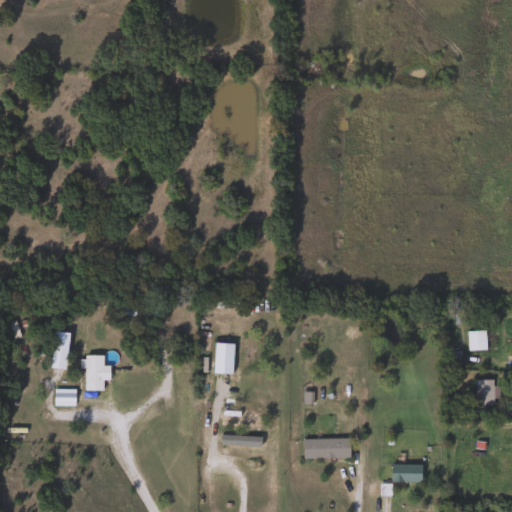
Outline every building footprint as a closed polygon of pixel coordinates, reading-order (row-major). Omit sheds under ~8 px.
[(464,332),(483,332),(483,351),(464,351),(464,332)] [(99,356),(99,392),(80,392),(80,356),(99,356)] [(472,381),(491,381),(491,407),(472,407),(472,381)] [(70,406),(51,406),(51,391),(70,391),(70,406)] [(257,430),(258,413),(219,410),(217,427),(257,430)] [(346,459),(299,459),(299,439),(346,439),(346,459)] [(418,466),(418,483),(388,483),(388,466),(418,466)]
